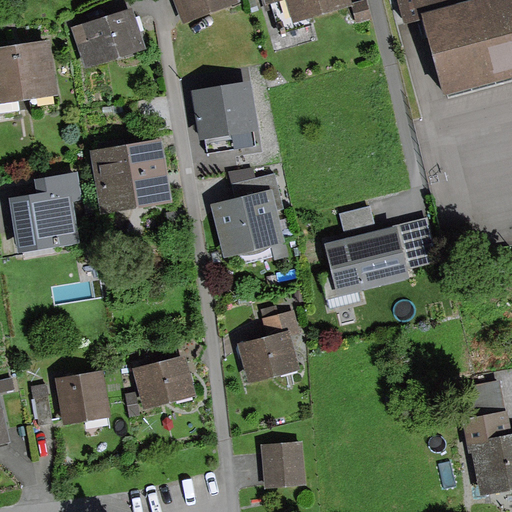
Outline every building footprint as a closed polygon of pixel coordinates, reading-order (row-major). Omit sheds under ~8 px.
[(180,0),(186,15),(224,0),(180,0)] [(263,0),(266,11),(273,9),(280,33),(309,24),(305,9),(336,0),(263,0)] [(511,0),(397,0),(403,18),(422,13),(427,29),(444,91),(511,71),(511,0)] [(365,2),(356,5),(360,20),(369,17),(365,2)] [(141,45),(131,14),(75,31),(85,62),(141,45)] [(45,44),(15,49),(22,95),(52,90),(45,44)] [(0,113),(19,111),(16,96),(22,95),(15,49),(0,51),(0,113)] [(246,87),(197,94),(204,134),(228,130),(231,150),(256,146),(246,87)] [(121,143),(99,147),(109,203),(161,193),(153,150),(123,155),(121,143)] [(68,178),(39,182),(41,197),(20,200),(21,207),(15,208),(21,245),(74,237),(68,201),(78,199),(74,174),(68,175),(68,178)] [(276,238),(265,195),(218,206),(229,250),(276,238)] [(341,216),(344,231),(373,224),(370,209),(341,216)] [(185,224),(183,210),(168,213),(170,227),(185,224)] [(436,260),(428,224),(330,247),(340,290),(404,275),(403,268),(436,260)] [(265,319),(270,339),(241,346),(249,377),(296,366),(289,335),(298,333),(293,312),(265,319)] [(192,392),(184,361),(137,372),(145,404),(192,392)] [(100,372),(57,379),(65,421),(83,418),(82,414),(107,410),(100,372)] [(501,416),(494,381),(464,387),(471,422),(469,423),(473,444),(479,448),(486,485),(511,480),(511,441),(508,443),(503,416),(501,416)] [(48,394),(33,397),(38,426),(53,423),(48,394)] [(139,414),(136,394),(127,396),(130,416),(139,414)] [(264,445),(265,466),(301,463),(299,443),(264,445)] [(301,463),(265,466),(267,487),(303,484),(301,463)]
